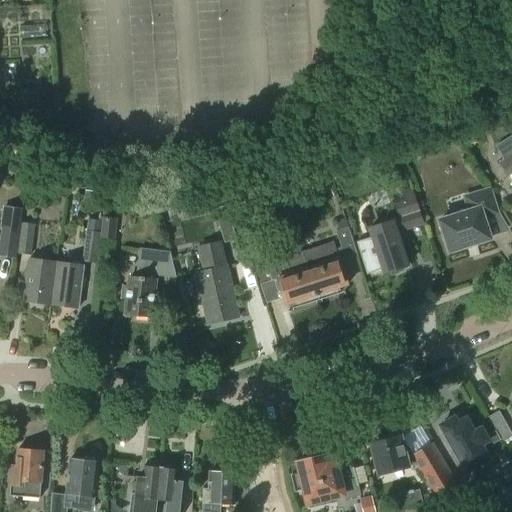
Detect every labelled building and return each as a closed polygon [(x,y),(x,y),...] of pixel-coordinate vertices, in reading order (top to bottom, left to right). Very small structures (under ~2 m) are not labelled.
[(493,102),(468,117),(476,129),(488,121),(491,126),(503,118),(493,102)] [(511,135),(496,145),(505,160),(499,163),(507,175),(511,171),(511,135)] [(469,209),(439,220),(450,251),(490,237),(483,216),(496,211),(488,187),(464,196),(469,209)] [(392,221),(368,228),(383,273),(388,271),(390,276),(404,269),(403,266),(407,265),(396,231),(422,223),(410,188),(402,191),(405,201),(395,204),(399,216),(391,219),(392,221)] [(226,205),(213,209),(224,242),(237,238),(226,205)] [(4,207),(0,240),(0,255),(14,257),(20,209),(4,207)] [(114,239),(116,219),(102,218),(100,237),(114,239)] [(21,223),(17,253),(30,254),(34,224),(21,223)] [(347,226),(335,230),(344,257),(356,253),(347,226)] [(86,231),(82,261),(95,262),(99,232),(86,231)] [(332,241),(302,251),(317,299),(340,292),(338,287),(346,284),(332,241)] [(204,270),(195,273),(207,324),(237,317),(225,266),(224,266),(218,242),(199,247),(204,270)] [(123,285),(121,298),(126,299),(124,315),(150,317),(154,273),(173,275),(168,253),(139,250),(137,276),(129,276),(127,285),(123,285)] [(282,265),(274,268),(286,304),(294,302),(295,306),(317,299),(302,251),(286,256),(282,265)] [(263,254),(251,258),(259,285),(272,281),(263,254)] [(28,259),(23,301),(50,304),(55,262),(28,259)] [(55,262),(50,304),(78,308),(83,266),(55,262)] [(488,417),(496,431),(500,439),(505,447),(511,443),(511,435),(498,411),(488,417)] [(486,447),(489,445),(500,439),(496,431),(489,434),(484,426),(472,432),(465,418),(457,423),(454,418),(441,425),(468,472),(493,458),(486,447)] [(405,450),(402,434),(388,436),(387,433),(375,435),(376,439),(372,439),(378,471),(416,464),(433,499),(457,492),(434,445),(413,455),(410,449),(405,450)] [(11,480),(10,494),(39,496),(43,451),(17,449),(16,465),(11,464),(10,480),(11,480)] [(300,472),(291,474),(295,492),(304,490),(307,504),(344,495),(345,499),(360,495),(353,464),(338,467),(336,461),(328,463),(326,455),(297,462),(300,472)] [(51,494),(48,511),(62,511),(63,507),(74,508),(78,510),(86,511),(90,510),(92,497),(92,498),(96,462),(95,462),(93,458),(84,457),(81,460),(69,459),(65,496),(51,494)] [(155,511),(157,500),(160,468),(144,466),(142,478),(136,478),(134,494),(130,493),(127,511),(155,511)] [(160,468),(157,500),(167,501),(165,511),(178,511),(179,500),(180,500),(182,483),(176,482),(177,470),(160,468)] [(473,470),(457,480),(459,484),(464,492),(474,508),(490,498),(473,470)] [(202,511),(215,511),(216,503),(234,503),(235,473),(209,472),(208,490),(203,490),(203,503),(202,511)] [(402,508),(422,502),(418,489),(399,494),(402,508)] [(363,511),(374,511),(371,497),(361,500),(363,511)]
